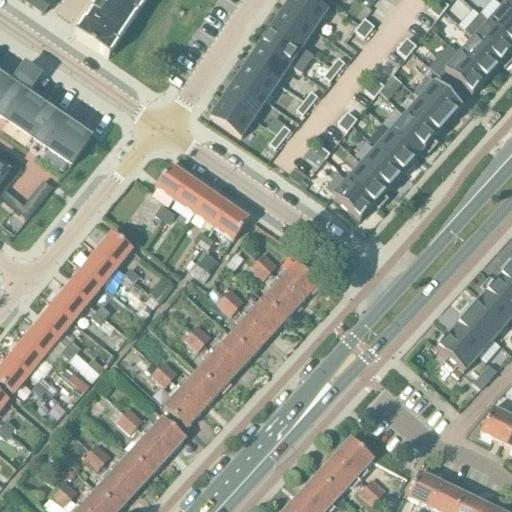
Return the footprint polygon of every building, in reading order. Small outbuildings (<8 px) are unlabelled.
[(46,0),(23,0),(21,3),(42,18),(52,4),(46,0)] [(74,38),(73,39),(108,62),(149,0),(107,0),(106,0),(102,0),(96,9),(95,8),(89,17),(90,18),(84,27),(83,27),(82,28),(87,31),(79,42),(74,38)] [(326,15),(302,0),(291,0),(282,13),(313,34),(326,15)] [(511,0),(510,0),(502,10),(501,10),(511,19),(511,0)] [(447,9),(438,2),(433,8),(442,15),(447,9)] [(492,2),(478,19),(487,26),(511,49),(511,19),(501,10),(492,2)] [(442,15),(433,8),(428,14),(438,21),(442,15)] [(301,52),(313,34),(282,13),(270,31),(301,52)] [(478,19),(463,35),(472,43),(500,68),(504,72),(511,63),(511,60),(509,57),(511,53),(511,49),(487,26),(478,19)] [(363,23),(359,29),(368,37),(373,31),(363,23)] [(363,43),(368,37),(359,29),(354,35),(363,43)] [(289,70),(301,52),(270,31),(258,49),(289,70)] [(415,50),(405,42),(400,48),(410,56),(415,50)] [(485,84),(500,68),(472,43),(457,59),(485,84)] [(405,62),(410,56),(400,48),(396,54),(405,62)] [(276,88),(289,70),(258,49),(246,67),(276,88)] [(485,84),(457,59),(443,75),(471,100),(485,84)] [(337,63),(330,72),(336,77),(343,67),(337,63)] [(264,106),(276,88),(246,67),(233,85),(264,106)] [(0,121),(32,144),(47,154),(60,163),(70,170),(72,168),(87,145),(58,125),(56,123),(48,118),(24,101),(39,80),(23,69),(16,80),(15,81),(14,82),(8,91),(0,85),(0,121)] [(329,86),(336,77),(330,72),(322,81),(329,86)] [(427,81),(412,97),(418,103),(446,127),(461,111),(433,86),(427,81)] [(382,90),(373,83),(368,89),(378,96),(382,90)] [(264,106),(233,85),(221,103),(252,124),(264,106)] [(378,96),(368,89),(363,95),(373,102),(378,96)] [(310,96),(303,105),(309,110),(316,101),(310,96)] [(252,124),(221,103),(209,121),(240,142),(252,124)] [(446,127),(418,103),(404,119),(432,143),(446,127)] [(302,119),(309,110),(303,105),(295,114),(302,119)] [(356,124),(346,116),(341,122),(351,130),(356,124)] [(432,143),(404,119),(389,135),(417,160),(423,154),(427,158),(437,148),(432,143)] [(351,130),(341,122),(336,128),(346,136),(351,130)] [(283,130),(275,139),(282,144),(289,135),(283,130)] [(417,160),(389,135),(375,152),(402,176),(417,160)] [(274,153),(282,144),(275,139),(268,148),(274,153)] [(328,158),(319,150),(314,156),(324,164),(328,158)] [(309,152),(301,162),(316,173),(324,164),(314,156),(309,152)] [(402,176),(375,152),(360,168),(388,193),(402,176)] [(388,193),(360,168),(345,184),(373,209),(378,214),(387,203),(382,199),(388,193)] [(173,206),(189,184),(169,170),(153,193),(173,206)] [(293,173),(287,181),(298,189),(304,181),(293,173)] [(192,220),(208,197),(189,184),(173,206),(192,220)] [(373,209),(345,184),(331,201),(359,226),(373,209)] [(42,185),(38,190),(47,198),(52,192),(42,185)] [(38,190),(33,197),(42,204),(47,198),(38,190)] [(4,194),(0,198),(0,201),(8,208),(13,202),(4,194)] [(33,197),(27,203),(37,211),(42,204),(33,197)] [(211,233),(227,210),(208,197),(192,220),(211,233)] [(13,202),(8,208),(17,216),(22,209),(13,202)] [(27,203),(22,209),(32,217),(37,211),(27,203)] [(22,209),(17,216),(26,224),(32,217),(22,209)] [(160,210),(154,220),(160,224),(161,225),(168,215),(160,210)] [(231,246),(247,223),(227,210),(211,233),(231,246)] [(168,215),(161,225),(167,229),(174,219),(168,215)] [(199,251),(206,241),(199,236),(193,246),(199,251)] [(131,255),(110,237),(95,256),(116,273),(131,255)] [(206,241),(199,251),(206,256),(213,246),(206,241)] [(116,273),(95,256),(80,274),(102,291),(116,273)] [(190,264),(184,272),(204,286),(210,278),(190,264)] [(511,304),(511,275),(506,271),(493,286),(488,282),(488,283),(511,304)] [(129,273),(124,279),(133,287),(138,280),(129,273)] [(102,291),(80,274),(66,292),(87,309),(102,291)] [(124,279),(118,285),(128,293),(133,287),(124,279)] [(506,328),(511,320),(511,304),(488,283),(479,293),(484,297),(478,303),(506,328)] [(87,309),(66,292),(51,310),(72,327),(87,309)] [(492,344),(506,328),(478,303),(464,320),(492,344)] [(100,309),(95,315),(104,324),(110,317),(100,309)] [(63,338),(72,327),(51,310),(36,328),(57,345),(63,338)] [(95,315),(89,322),(99,330),(104,324),(95,315)] [(449,336),(477,360),(492,344),(464,320),(449,336)] [(36,328),(21,346),(43,363),(57,345),(36,328)] [(477,360),(449,336),(434,353),(445,362),(441,367),(452,376),(456,372),(462,377),(477,360)] [(70,345),(65,351),(74,359),(75,359),(80,353),(72,346),(70,345)] [(21,346),(7,364),(28,381),(36,387),(41,381),(50,369),(43,363),(21,346)] [(65,351),(60,358),(69,365),(69,366),(80,376),(81,375),(86,369),(87,369),(75,359),(74,359),(65,351)] [(102,371),(92,363),(87,369),(86,369),(97,378),(102,371)] [(28,381),(7,364),(0,371),(0,389),(13,400),(28,381)] [(487,385),(495,376),(488,369),(480,378),(487,385)] [(72,377),(67,383),(83,396),(88,390),(72,377)] [(479,394),(487,385),(480,378),(472,388),(479,394)] [(45,395),(51,400),(56,394),(41,381),(36,387),(45,395)] [(45,395),(36,387),(30,394),(40,402),(45,395)] [(502,448),(511,426),(511,420),(491,411),(479,437),(502,448)] [(6,424),(1,430),(10,438),(15,432),(6,424)] [(511,452),(511,426),(502,448),(511,452)] [(10,438),(1,430),(0,431),(0,440),(4,445),(10,438)] [(418,476),(405,502),(425,511),(428,511),(441,487),(418,476)] [(441,487),(428,511),(455,511),(463,498),(441,487)] [(463,498),(455,511),(482,511),(485,509),(463,498)]
